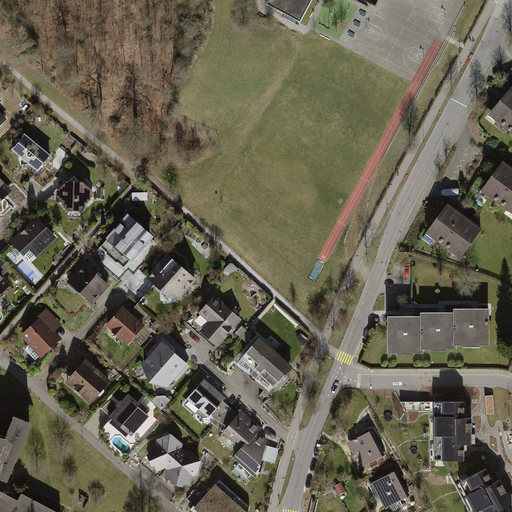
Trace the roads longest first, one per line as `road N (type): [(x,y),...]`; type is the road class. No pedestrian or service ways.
road 1 (residential): [(335,381),(412,194),(511,5)]
road 2 (residential): [(175,511),(33,388)]
road 3 (residential): [(361,381),(511,384)]
road 4 (residential): [(361,381),(432,511)]
road 5 (residential): [(291,511),(335,381)]
road 6 (residential): [(33,388),(119,291)]
